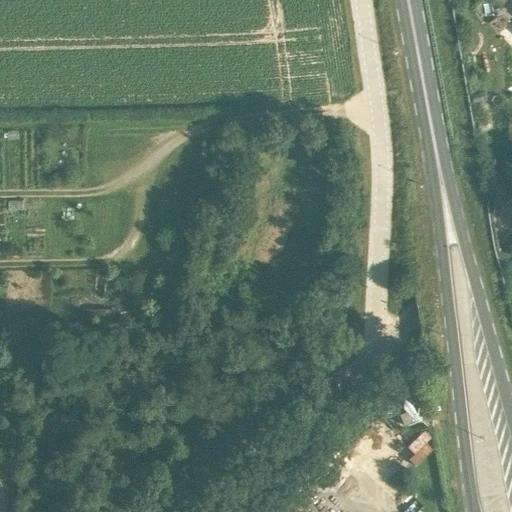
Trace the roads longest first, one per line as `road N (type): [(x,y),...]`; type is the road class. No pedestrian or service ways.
road 1 (unclassified): [(382,347),(373,308),(379,120),(359,0)]
road 2 (primary): [(463,307),(408,0)]
road 3 (tertiary): [(224,511),(382,347)]
road 4 (primary): [(463,307),(474,511)]
road 5 (tertiary): [(382,347),(511,215)]
road 6 (primary): [(511,446),(463,307)]
